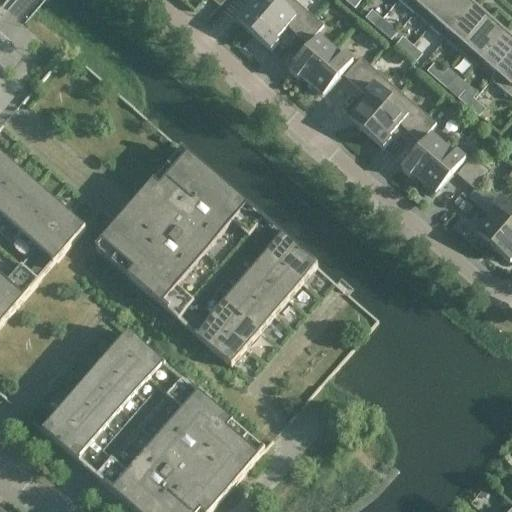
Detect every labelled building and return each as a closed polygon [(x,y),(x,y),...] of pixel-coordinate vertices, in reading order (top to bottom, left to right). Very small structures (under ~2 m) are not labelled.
[(210,0),(220,8),(226,0),(210,0)] [(255,0),(236,23),(252,36),(279,5),(278,4),(281,0),(255,0)] [(291,0),(281,0),(278,4),(279,5),(252,36),(270,53),(278,44),(275,41),(288,27),(290,29),(289,30),(298,38),(314,20),(291,0)] [(355,0),(345,0),(343,3),(353,11),(359,3),(355,0)] [(399,0),(398,1),(413,15),(426,0),(399,0)] [(426,0),(413,15),(429,28),(453,0),(426,0)] [(453,0),(429,28),(444,41),(474,7),(465,0),(453,0)] [(444,41),(460,55),(490,21),(474,7),(444,41)] [(380,22),(371,13),(364,21),(374,29),(380,22)] [(323,27),(314,20),(298,38),(307,46),(323,27)] [(460,55),(475,68),(505,34),(490,21),(460,55)] [(383,38),(390,30),(380,22),(374,29),(383,38)] [(397,34),(391,29),(385,37),(391,42),(397,34)] [(505,34),(481,62),(496,75),(511,56),(511,38),(511,40),(505,34)] [(306,84),(334,52),(318,39),(288,73),(297,81),(299,78),(306,84)] [(404,56),(411,48),(401,40),(394,48),(404,56)] [(421,57),(411,48),(404,56),(414,65),(421,57)] [(334,52),(306,84),(322,98),(352,64),(343,56),(341,59),(334,52)] [(383,56),(375,64),(381,69),(389,60),(383,56)] [(511,100),(511,56),(490,82),(511,100)] [(353,86),(369,68),(361,60),(344,79),(353,86)] [(442,75),(432,67),(425,74),(435,83),(442,75)] [(369,68),(353,86),(365,96),(365,95),(368,98),(348,121),(364,135),(399,94),(369,68)] [(435,83),(445,92),(452,84),(442,75),(435,83)] [(456,101),(466,110),(473,102),(463,93),(456,101)] [(399,94),(364,135),(383,151),(390,142),(388,139),(400,125),(402,127),(401,128),(411,136),(427,118),(399,94)] [(485,112),(473,102),(466,110),(478,120),(485,112)] [(427,118),(411,136),(419,144),(436,126),(427,118)] [(419,182),(447,150),(431,137),(401,171),(410,179),(412,176),(419,182)] [(490,137),(484,144),(493,152),(499,145),(490,137)] [(447,150),(419,182),(435,196),(465,162),(456,154),(454,157),(447,150)] [(184,161),(172,175),(159,189),(153,184),(137,202),(143,208),(131,222),(125,217),(95,251),(99,254),(104,248),(133,273),(127,279),(178,323),(194,305),(177,291),(232,228),(248,242),(264,224),(181,152),(178,156),(184,161)] [(29,183),(19,175),(12,169),(11,170),(5,166),(6,164),(0,158),(0,219),(55,267),(85,232),(81,229),(80,230),(76,227),(78,226),(67,216),(66,218),(60,213),(61,212),(51,202),(49,204),(44,199),(45,197),(34,188),(33,190),(27,185),(29,183)] [(457,177),(466,184),(482,166),(473,158),(457,177)] [(482,166),(466,184),(474,192),(490,173),(482,166)] [(489,219),(511,238),(511,210),(500,200),(492,209),(495,211),(489,219)] [(473,208),(465,201),(458,209),(466,216),(473,208)] [(511,238),(489,219),(475,234),(509,264),(511,261),(511,238)] [(261,335),(259,334),(264,328),(266,329),(275,319),(273,317),(278,312),(280,313),(289,303),(287,301),(292,295),(294,297),(303,286),(302,285),(306,279),(308,281),(317,270),(282,240),(196,339),(231,369),(234,366),(232,364),(236,361),(237,362),(247,351),(245,350),(250,344),(252,346),(261,335)] [(0,329),(39,285),(21,269),(7,286),(0,279),(0,329)] [(70,402),(72,403),(67,409),(66,407),(56,418),(58,420),(53,425),(51,424),(42,434),(77,465),(164,366),(128,335),(125,339),(127,340),(124,344),(122,342),(113,353),(115,354),(110,360),(108,359),(99,369),(101,371),(96,376),(94,375),(85,386),(86,387),(81,393),(80,391),(70,402)] [(213,511),(221,503),(265,454),(261,450),(255,456),(227,432),(232,425),(181,381),(166,399),(182,414),(127,477),(111,462),(95,480),(131,511),(213,511)]
